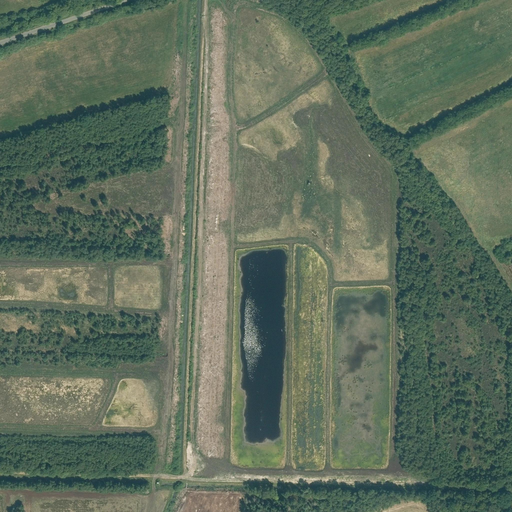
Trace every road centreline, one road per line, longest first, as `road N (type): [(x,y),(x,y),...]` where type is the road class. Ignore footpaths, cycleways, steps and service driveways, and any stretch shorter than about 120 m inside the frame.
road 1 (track): [(511,489),(0,472)]
road 2 (unclassified): [(124,1),(0,43)]
